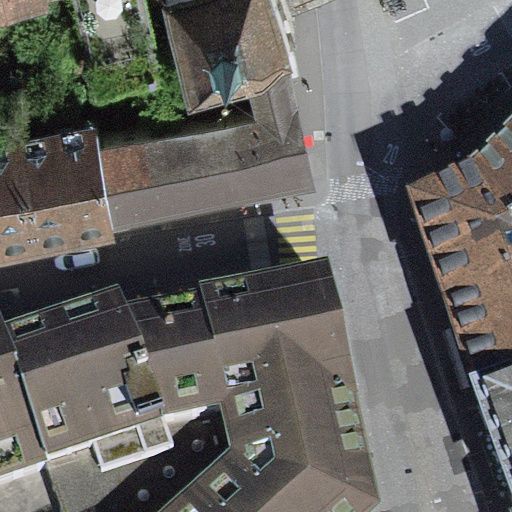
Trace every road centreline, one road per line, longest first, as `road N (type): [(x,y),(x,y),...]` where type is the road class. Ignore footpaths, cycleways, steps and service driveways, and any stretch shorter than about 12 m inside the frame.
road 1 (tertiary): [(352,240),(0,278)]
road 2 (tertiary): [(352,240),(428,511)]
road 3 (residential): [(348,143),(511,28)]
road 4 (residential): [(326,0),(348,143)]
